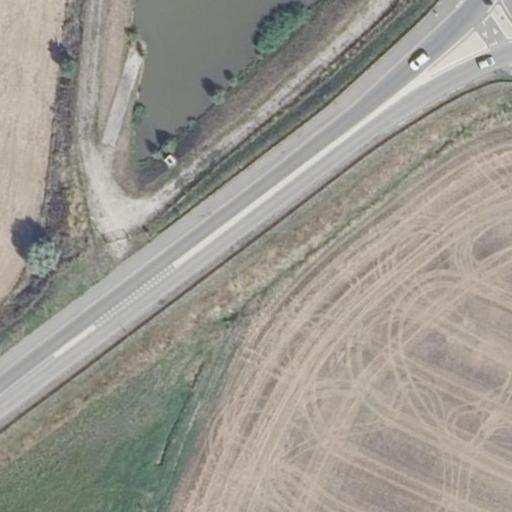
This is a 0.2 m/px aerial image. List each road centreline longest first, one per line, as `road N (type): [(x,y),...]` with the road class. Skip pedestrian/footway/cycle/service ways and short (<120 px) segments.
road 1 (tertiary): [(488,0),(409,79),(0,390)]
road 2 (tertiary): [(0,408),(421,95),(511,51)]
